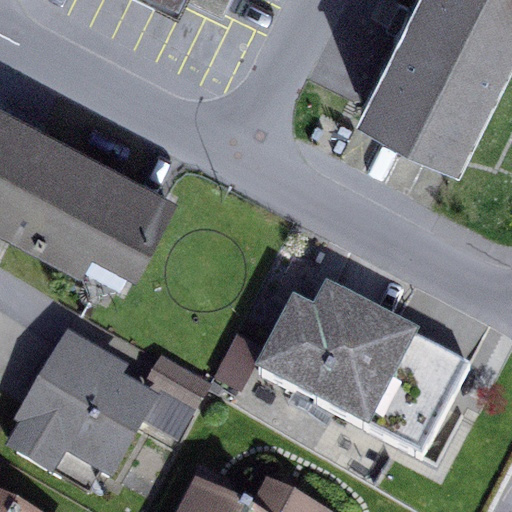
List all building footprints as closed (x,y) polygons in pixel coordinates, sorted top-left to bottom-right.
[(187,0),(222,17),(230,0),(187,0)] [(388,119),(457,155),(511,46),(511,0),(419,0),(414,10),(401,36),(365,109),(388,119)] [(397,34),(401,36),(414,10),(410,8),(397,34)] [(122,286),(165,205),(121,181),(123,177),(2,113),(0,115),(0,221),(78,263),(90,241),(102,247),(90,270),(122,286)] [(165,205),(167,201),(147,190),(123,177),(121,181),(165,205)] [(122,286),(90,270),(102,247),(90,241),(78,263),(90,293),(122,286)] [(422,463),(470,372),(429,350),(328,298),(319,314),(315,322),(295,311),(259,378),(422,463)] [(299,303),(295,311),(315,322),(319,314),(299,303)] [(239,391),(258,355),(236,344),(218,380),(239,391)] [(103,474),(109,478),(142,421),(152,404),(115,382),(120,373),(86,353),(80,363),(65,354),(22,429),(29,432),(16,455),(61,481),(74,458),(103,474)] [(193,418),(209,391),(165,366),(158,377),(149,393),(156,397),(193,418)] [(142,421),(179,442),(193,418),(156,397),(152,404),(142,421)] [(61,481),(89,498),(103,474),(74,458),(61,481)] [(310,511),(271,491),(259,511),(234,511),(200,494),(190,511),(310,511)]
